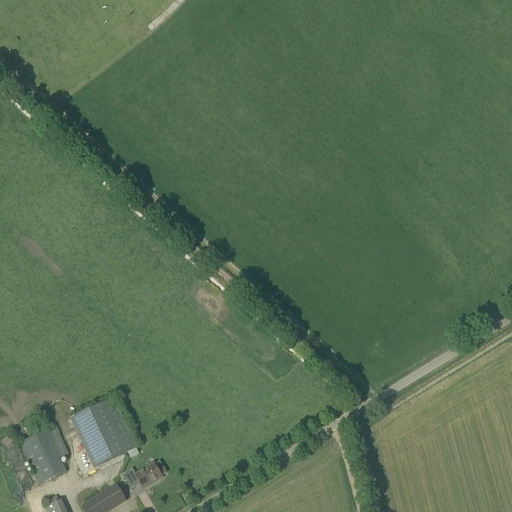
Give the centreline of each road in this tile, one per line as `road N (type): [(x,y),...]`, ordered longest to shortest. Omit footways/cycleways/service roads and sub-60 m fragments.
road 1 (track): [(0,77),(363,407)]
road 2 (unclassified): [(194,511),(511,320)]
